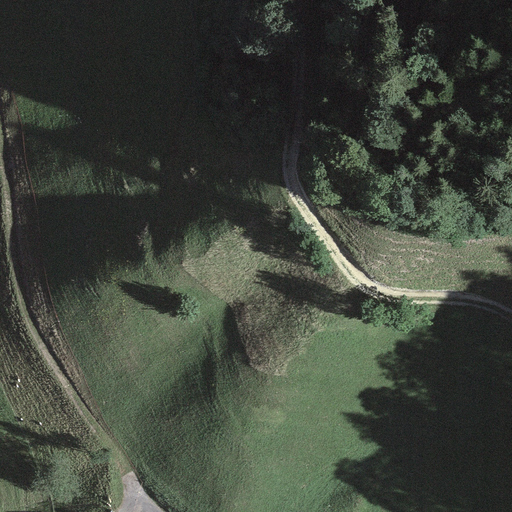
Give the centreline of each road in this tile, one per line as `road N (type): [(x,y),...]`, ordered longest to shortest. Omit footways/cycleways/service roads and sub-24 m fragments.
road 1 (track): [(155,511),(31,325),(15,267),(0,140)]
road 2 (track): [(296,71),(290,187),(351,276),(390,297),(469,301),(511,317)]
